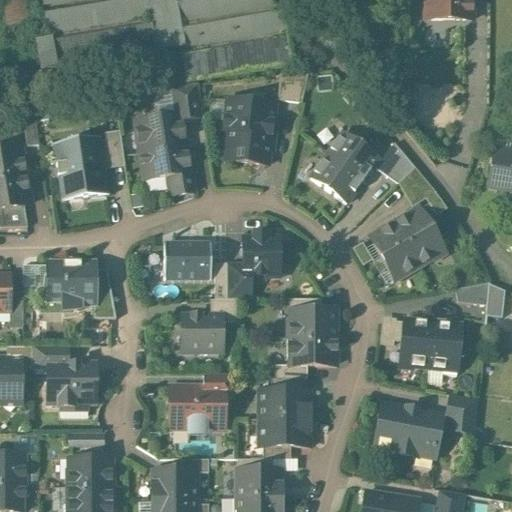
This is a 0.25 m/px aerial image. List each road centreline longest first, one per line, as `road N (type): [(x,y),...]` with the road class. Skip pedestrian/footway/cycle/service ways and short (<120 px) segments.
road 1 (residential): [(314,511),(367,340),(364,306),(327,244),(279,208),(242,200),(109,238)]
road 2 (track): [(511,271),(288,0)]
road 3 (residential): [(109,238),(128,330),(123,419)]
